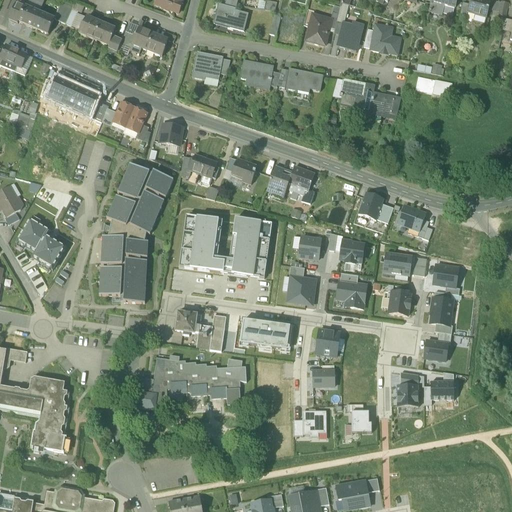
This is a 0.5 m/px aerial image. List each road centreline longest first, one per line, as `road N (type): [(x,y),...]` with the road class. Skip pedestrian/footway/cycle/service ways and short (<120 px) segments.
road 1 (tertiary): [(163,106),(430,203),(476,207)]
road 2 (residential): [(43,330),(66,324),(154,335),(176,302),(305,319)]
road 3 (residential): [(187,35),(393,78)]
road 4 (tertiary): [(0,37),(163,106)]
road 5 (residential): [(389,331),(384,455)]
